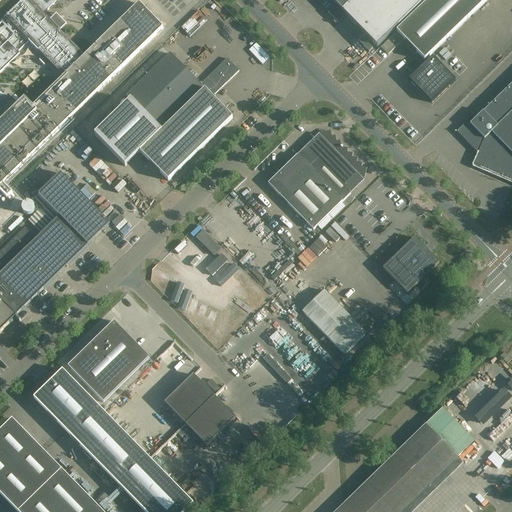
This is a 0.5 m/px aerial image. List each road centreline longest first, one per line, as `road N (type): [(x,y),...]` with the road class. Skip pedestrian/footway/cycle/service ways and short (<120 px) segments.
road 1 (residential): [(0,388),(321,75)]
road 2 (residential): [(268,511),(511,272)]
road 3 (residential): [(511,272),(321,75)]
road 4 (unknown): [(189,0),(70,124)]
